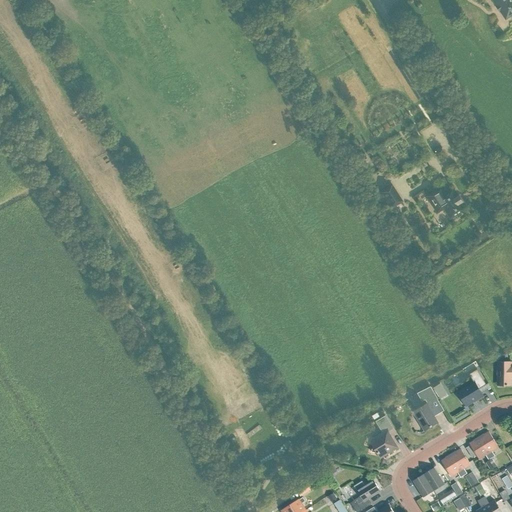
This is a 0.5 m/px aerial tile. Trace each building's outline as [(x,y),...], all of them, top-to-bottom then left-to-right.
[(496,8),(498,11),(499,10),(505,19),(511,14),(511,0),(492,0),(497,7),(496,8)] [(390,208),(402,201),(392,186),(380,193),(390,208)] [(455,216),(464,210),(451,190),(445,194),(441,187),(426,196),(436,213),(443,209),(449,219),(451,218),(452,219),(456,217),(455,216)] [(499,385),(511,386),(511,379),(511,365),(511,362),(497,362),(497,377),(499,377),(499,385)] [(466,406),(483,395),(479,390),(486,385),(476,370),(469,374),(474,383),(458,393),(466,406)] [(447,395),(440,383),(432,388),(439,399),(447,395)] [(427,403),(413,412),(425,431),(438,423),(433,416),(436,414),(437,415),(444,411),(434,393),(429,387),(416,394),(421,401),(425,399),(427,403)] [(385,455),(397,447),(388,432),(393,429),(385,416),(375,422),(382,433),(375,438),(371,452),(385,455)] [(479,437),(492,458),(495,456),(492,451),(498,447),(489,431),(479,437)] [(492,458),(479,437),(469,443),(479,459),(485,455),(488,460),(492,458)] [(451,455),(464,475),(467,473),(464,468),(470,464),(461,449),(451,455)] [(464,475),(451,455),(441,461),(451,476),(457,472),(460,477),(464,475)] [(444,484),(434,468),(424,474),(434,490),(444,484)] [(471,486),(479,482),(472,471),(465,476),(471,486)] [(424,474),(413,481),(423,497),(434,490),(424,474)] [(507,476),(502,479),(505,484),(511,481),(507,476)] [(380,491),(374,480),(372,477),(363,482),(361,481),(355,485),(355,486),(357,491),(361,496),(357,498),(355,500),(351,502),(356,511),(358,511),(361,510),(372,504),(368,498),(380,491)] [(480,483),(475,486),(480,495),(485,492),(480,483)] [(300,497),(311,490),(307,484),(297,491),(300,497)] [(326,490),(329,495),(334,492),(331,487),(326,490)] [(338,497),(334,492),(329,495),(333,500),(338,497)] [(466,507),(471,504),(464,493),(459,497),(466,507)] [(485,496),(481,498),(489,511),(501,511),(494,500),(489,503),(485,496)] [(282,511),(302,511),(306,510),(302,504),(305,501),(303,497),(299,500),(299,499),(281,511),(282,511)] [(489,511),(481,498),(478,501),(482,507),(476,511),(489,511)]
